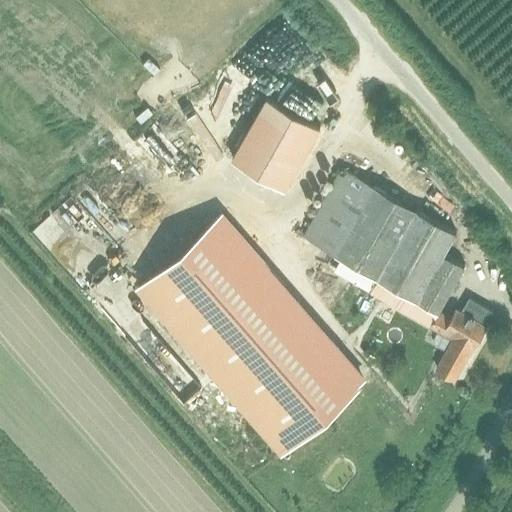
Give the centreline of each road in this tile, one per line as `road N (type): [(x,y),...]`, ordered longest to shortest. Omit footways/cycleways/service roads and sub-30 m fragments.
road 1 (unclassified): [(511,204),(338,0)]
road 2 (unclassified): [(454,511),(511,404)]
